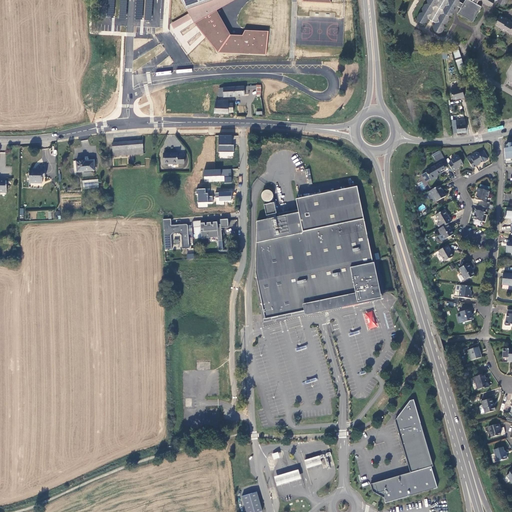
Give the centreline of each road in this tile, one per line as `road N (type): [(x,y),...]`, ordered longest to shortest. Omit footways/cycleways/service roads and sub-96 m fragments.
road 1 (secondary): [(383,180),(451,418)]
road 2 (secondary): [(244,122),(154,122),(0,139)]
road 3 (unclassified): [(343,494),(342,395),(320,320)]
road 4 (residential): [(244,122),(244,258),(235,283)]
road 5 (residential): [(500,165),(462,188),(469,202),(465,232),(495,241)]
